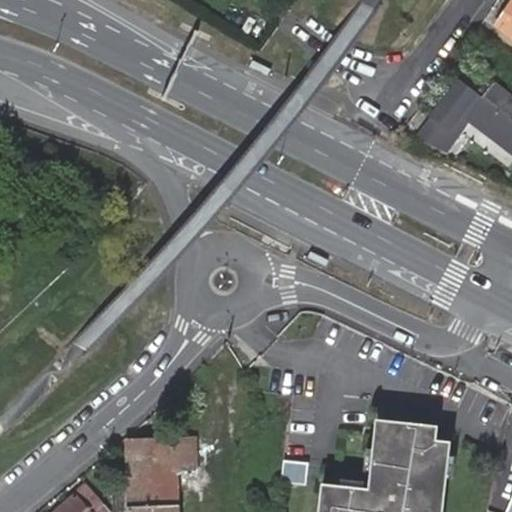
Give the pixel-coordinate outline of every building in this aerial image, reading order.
[(511,38),(511,5),(497,28),(511,38)] [(461,78),(483,93),(489,84),(467,70),(461,78)] [(511,119),(511,120),(482,97),(459,77),(415,137),(447,153),(468,122),(511,154),(511,119)] [(511,94),(495,82),(482,97),(511,120),(511,119),(511,94)] [(386,422),(376,421),(373,448),(383,449),(386,422)] [(429,427),(386,422),(383,449),(373,448),(369,491),(323,486),(319,511),(441,511),(449,442),(428,440),(429,427)] [(195,443),(129,449),(133,511),(181,511),(179,471),(197,469),(195,443)] [(309,464),(284,462),(282,484),(307,486),(309,464)] [(511,511),(511,486),(502,511),(511,511)] [(87,487),(55,511),(105,511),(106,511),(87,487)]
